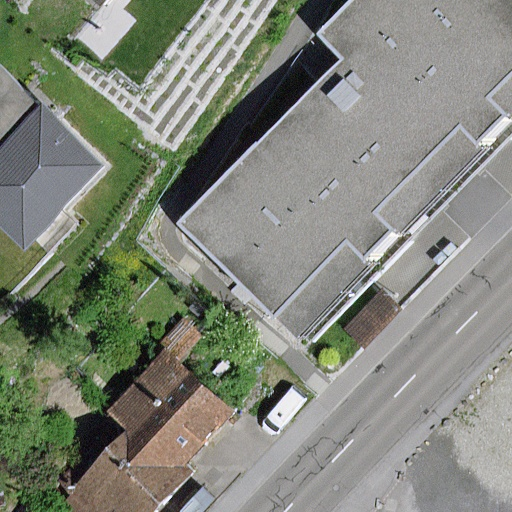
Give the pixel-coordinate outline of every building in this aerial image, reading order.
[(119,0),(98,0),(111,10),(119,0)] [(199,227),(319,345),(511,148),(511,0),(368,0),(333,35),(361,62),(199,227)] [(1,61),(0,61),(0,149),(45,104),(1,61)] [(59,102),(0,164),(0,207),(45,251),(127,166),(59,102)] [(389,290),(352,328),(374,349),(411,311),(389,290)] [(135,435),(70,504),(78,511),(179,511),(211,479),(199,467),(251,412),(178,343),(112,413),(135,435)] [(7,494),(0,494),(0,507),(8,506),(7,494)]
